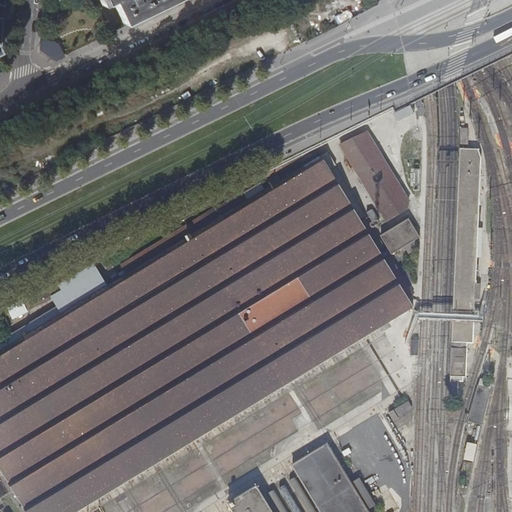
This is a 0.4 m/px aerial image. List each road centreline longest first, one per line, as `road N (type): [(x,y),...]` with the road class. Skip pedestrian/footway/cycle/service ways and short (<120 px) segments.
road 1 (primary): [(0,275),(333,113),(511,37)]
road 2 (primary): [(511,15),(441,42),(380,42),(329,56),(0,218)]
road 3 (residential): [(21,92),(211,0)]
